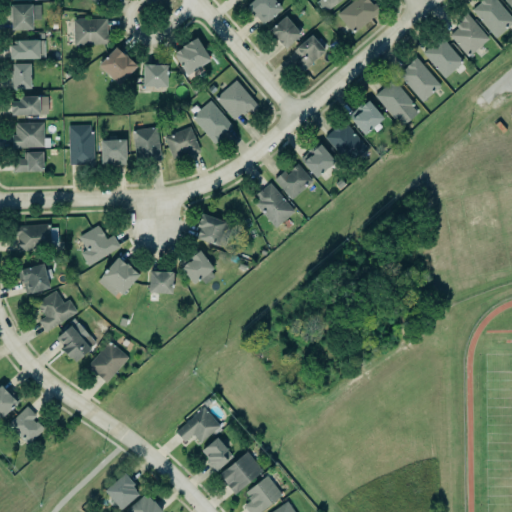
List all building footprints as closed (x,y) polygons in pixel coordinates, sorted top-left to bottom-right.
[(102,0),(105,3),(101,8),(92,0),(102,0)] [(244,6),(248,3),(247,2),(249,0),(273,0),(279,6),(261,22),(254,14),(252,15),(244,6)] [(316,0),(315,1),(322,10),(336,0),(316,0)] [(369,0),(349,0),(335,12),(351,31),(379,8),(374,1),(371,2),(369,0)] [(497,0),(511,17),(511,21),(494,36),(471,8),(479,1),(478,0),(497,0)] [(9,2),(30,1),(30,3),(39,3),(39,18),(30,18),(31,27),(10,27),(9,2)] [(456,26),(448,34),(466,55),(487,37),(465,10),(457,17),(459,19),(454,23),(456,26)] [(267,28),(283,13),(300,32),(283,46),(267,28)] [(105,17),(105,33),(108,35),(108,42),(73,44),(72,18),(105,17)] [(180,46),(171,52),(184,74),(210,59),(195,34),(179,44),(180,46)] [(325,50),(310,34),(293,50),(301,59),(295,64),(302,72),(325,50)] [(442,78),(462,64),(442,36),(422,50),(442,78)] [(10,58),(44,58),(44,40),(10,40),(10,58)] [(97,65),(119,85),(136,66),(115,46),(97,65)] [(397,74),(422,102),(440,85),(415,57),(397,74)] [(142,61),(141,83),(164,84),(165,62),(142,61)] [(10,63),(11,89),(30,88),(29,63),(10,63)] [(401,127),(419,112),(392,79),(373,94),(401,127)] [(256,103),(235,80),(214,98),(235,121),(256,103)] [(47,114),(47,97),(10,97),(11,115),(47,114)] [(358,102),(347,113),(362,133),(382,116),(367,98),(359,104),(358,102)] [(232,126),(209,100),(191,117),(214,143),(232,126)] [(43,122),(14,122),(14,134),(11,134),(12,148),(43,147),(43,122)] [(337,122),(322,135),(346,163),(366,147),(345,122),(340,127),(337,122)] [(69,165),(93,164),(92,124),(68,125),(69,165)] [(155,125),(160,158),(135,162),(130,129),(155,125)] [(172,158),(186,153),(187,156),(199,151),(190,126),(164,136),(172,158)] [(98,137),(123,137),(124,163),(99,163),(98,137)] [(299,157),(315,175),(334,157),(319,140),(299,157)] [(24,150),(41,149),(42,169),(26,169),(26,170),(11,170),(10,157),(22,157),(22,150),(25,150),(24,150)] [(273,177),(290,197),(311,179),(295,159),(273,177)] [(251,201),(275,227),(294,210),(270,184),(251,201)] [(194,224),(200,211),(224,220),(224,221),(230,224),(223,245),(216,243),(216,244),(194,236),(198,225),(194,224)] [(14,225),(47,222),(50,246),(16,250),(14,225)] [(83,265),(114,247),(107,235),(102,238),(93,224),(74,235),(82,248),(75,252),(83,265)] [(192,284),(200,279),(204,284),(216,275),(199,251),(179,265),(192,284)] [(137,275),(117,257),(96,280),(116,298),(137,275)] [(15,269),(19,268),(19,267),(41,261),(43,269),(48,267),(50,276),(45,277),(47,285),(24,291),(21,282),(19,282),(15,269)] [(156,291),(156,300),(147,299),(148,290),(146,290),(146,288),(145,288),(145,286),(147,286),(148,269),(171,271),(170,292),(156,291)] [(34,300),(54,289),(61,301),(67,298),(75,310),(44,329),(37,319),(43,314),(41,311),(40,311),(37,306),(34,300)] [(95,342),(74,320),(55,338),(63,345),(60,348),(74,363),(95,342)] [(126,355),(104,380),(85,364),(108,339),(126,355)] [(0,384),(15,401),(0,415),(0,384)] [(173,429),(202,405),(218,425),(199,441),(191,432),(182,440),(173,429)] [(7,424),(27,444),(43,429),(32,418),(35,415),(27,406),(7,424)] [(200,448),(214,436),(231,454),(214,468),(212,466),(211,466),(207,462),(208,461),(207,458),(208,457),(200,448)] [(218,474),(234,494),(262,471),(246,451),(218,474)] [(139,495),(125,474),(103,488),(118,509),(139,495)] [(244,490),(265,474),(280,493),(256,511),(249,511),(243,504),(248,500),(245,496),(247,494),(244,490)] [(158,511),(161,510),(152,499),(151,500),(146,494),(144,496),(141,493),(124,507),(128,511),(158,511)] [(266,511),(285,499),(293,511),(266,511)]
